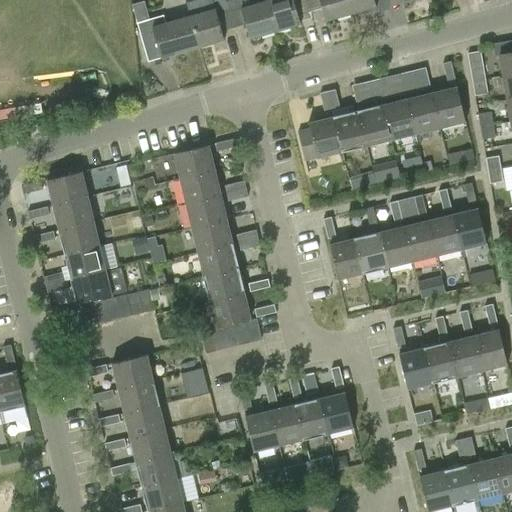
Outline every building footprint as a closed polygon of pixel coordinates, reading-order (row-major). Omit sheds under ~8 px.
[(190,17),(199,48),(227,40),(224,30),(235,27),(228,1),(227,2),(226,0),(213,0),(199,4),(202,14),(190,17)] [(232,0),(228,1),(235,27),(249,23),(253,37),(277,30),(269,0),(254,5),(252,0),(232,0)] [(269,0),(277,30),(302,23),(299,13),(311,10),(308,0),(269,0)] [(348,0),(308,0),(311,10),(324,6),(328,20),(352,13),(348,0)] [(348,0),(352,13),(378,6),(376,0),(348,0)] [(190,17),(166,24),(164,15),(137,22),(149,63),(199,48),(190,17)] [(511,79),(511,40),(494,44),(496,56),(500,55),(504,81),(511,79)] [(449,84),(457,82),(452,63),(444,64),(449,84)] [(476,86),(488,84),(486,70),(473,73),(476,86)] [(407,94),(415,92),(410,72),(402,74),(407,94)] [(382,100),(390,98),(386,78),(378,80),(382,100)] [(382,100),(378,80),(370,82),(374,102),(382,100)] [(478,99),(491,96),(488,84),(476,86),(478,99)] [(466,124),(458,86),(432,92),(441,130),(466,124)] [(329,92),(333,111),(341,109),(341,108),(336,90),(329,92)] [(333,111),(329,92),(321,93),(325,113),(333,111)] [(441,130),(432,92),(408,98),(417,135),(441,130)] [(417,135),(408,98),(383,104),(392,141),(417,135)] [(392,141),(383,104),(359,110),(367,146),(392,141)] [(333,111),(334,116),(343,152),(367,146),(359,110),(346,113),(344,107),(341,108),(341,109),(333,111)] [(481,130),(494,128),(491,112),(479,114),(481,130)] [(343,152),(334,116),(310,122),(319,157),(343,152)] [(319,157),(310,122),(309,122),(310,128),(299,131),(306,160),(319,157)] [(494,128),(481,130),(483,139),(495,137),(494,128)] [(219,153),(239,149),(237,141),(217,145),(219,153)] [(182,180),(217,172),(211,147),(176,155),(182,180)] [(489,174),(501,172),(499,156),(486,158),(489,174)] [(371,171),(373,181),(400,176),(398,166),(371,171)] [(182,180),(188,205),(223,197),(217,172),(182,180)] [(501,172),(489,174),(491,183),(503,181),(501,172)] [(48,181),(54,206),(88,198),(83,173),(48,181)] [(24,195),(43,191),(42,183),(22,188),(24,195)] [(229,195),(249,191),(247,183),(227,187),(229,195)] [(471,205),(478,203),(474,183),(466,185),(471,205)] [(445,211),(453,209),(448,189),(440,191),(445,211)] [(231,203),(251,199),(249,191),(229,195),(231,203)] [(420,217),(428,215),(424,195),(415,197),(420,217)] [(223,197),(188,205),(193,230),(229,222),(223,197)] [(54,206),(59,231),(94,223),(88,198),(54,206)] [(396,223),(404,221),(399,201),(391,203),(396,223)] [(371,229),(379,227),(374,207),(366,209),(371,229)] [(30,221),(49,216),(47,208),(28,213),(30,221)] [(463,251),(488,244),(480,209),(455,215),(463,251)] [(151,215),(143,217),(145,228),(153,226),(151,215)] [(463,251),(455,215),(430,221),(439,257),(463,251)] [(328,239),(337,237),(332,217),(324,219),(328,239)] [(439,257),(430,221),(406,227),(414,262),(439,257)] [(193,230),(199,254),(234,246),(229,222),(193,230)] [(59,231),(65,255),(100,247),(94,223),(59,231)] [(414,262),(406,227),(380,233),(389,269),(414,262)] [(241,245),(260,240),(258,232),(239,237),(241,245)] [(35,245),(55,240),(53,233),(34,237),(35,245)] [(389,269),(380,233),(355,239),(364,275),(389,269)] [(134,255),(139,254),(147,253),(148,252),(145,236),(131,239),(134,255)] [(146,239),(149,248),(157,246),(155,237),(146,239)] [(364,275),(355,239),(330,245),(339,281),(364,275)] [(260,240),(241,245),(242,253),(262,248),(260,240)] [(234,246),(199,254),(205,279),(240,271),(234,246)] [(65,255),(71,280),(106,272),(100,247),(65,255)] [(492,268),(481,271),(484,284),(495,281),(492,268)] [(205,279),(211,304),(246,295),(240,271),(205,279)] [(106,272),(71,280),(77,305),(112,297),(106,272)] [(45,286),(65,281),(63,273),(43,278),(45,286)] [(167,285),(164,273),(156,275),(159,287),(167,285)] [(429,279),(433,295),(444,292),(440,276),(429,279)] [(66,289),(65,281),(45,286),(47,294),(66,289)] [(252,294),(272,289),(270,281),(250,286),(252,294)] [(160,300),(158,290),(150,292),(152,302),(160,300)] [(139,294),(143,314),(154,311),(150,292),(139,294)] [(132,317),(143,314),(139,294),(128,297),(132,317)] [(246,295),(211,304),(217,329),(252,321),(246,295)] [(121,319),(132,317),(128,297),(116,300),(121,319)] [(110,322),(121,319),(116,300),(105,302),(110,322)] [(95,305),(99,324),(110,322),(105,302),(95,305)] [(88,327),(99,324),(95,305),(84,307),(88,327)] [(490,327),(498,325),(493,305),(485,307),(490,327)] [(258,319),(278,315),(276,307),(256,311),(258,319)] [(464,332),(472,330),(467,310),(459,312),(464,332)] [(440,337),(448,335),(443,316),(435,318),(440,337)] [(251,346),(262,344),(257,323),(246,325),(251,346)] [(235,328),(240,349),(251,346),(246,325),(235,328)] [(398,348),(406,346),(401,327),(393,328),(398,348)] [(229,351),(240,349),(235,328),(223,330),(229,351)] [(212,333),(217,354),(229,351),(223,330),(212,333)] [(482,372),(507,366),(499,331),(474,337),(482,372)] [(206,356),(217,354),(212,333),(201,336),(206,356)] [(482,372),(474,337),(449,343),(457,378),(482,372)] [(457,378),(449,343),(424,348),(432,383),(457,378)] [(7,367),(15,365),(10,345),(2,347),(7,367)] [(432,383),(424,348),(399,354),(407,389),(432,383)] [(118,391),(153,383),(147,358),(112,366),(118,391)] [(183,372),(189,396),(210,391),(204,367),(183,372)] [(88,380),(108,375),(106,368),(86,372),(88,380)] [(335,391),(343,390),(338,370),(330,372),(335,391)] [(0,411),(25,406),(16,371),(0,375),(0,411)] [(294,401),(302,399),(297,380),(289,382),(294,401)] [(159,407),(153,383),(118,391),(124,415),(159,407)] [(268,407),(276,406),(271,386),(264,388),(268,407)] [(244,413),(252,411),(247,392),(239,394),(244,413)] [(94,405),(114,400),(112,393),(92,398),(94,405)] [(328,436),(352,430),(344,396),(319,402),(328,436)] [(328,436),(319,402),(295,408),(303,442),(328,436)] [(165,431),(159,407),(124,415),(130,440),(165,431)] [(303,442),(295,408),(271,413),(279,448),(303,442)] [(431,409),(415,413),(418,424),(434,420),(431,409)] [(279,448),(271,413),(246,419),(254,454),(279,448)] [(100,430),(120,425),(118,417),(98,422),(100,430)] [(171,456),(165,431),(130,440),(136,464),(171,456)] [(31,443),(30,435),(22,436),(23,445),(31,443)] [(468,458),(476,456),(471,437),(463,439),(468,458)] [(468,458),(463,439),(456,441),(460,460),(468,458)] [(106,454),(126,449),(124,442),(104,446),(106,454)] [(419,471),(427,469),(422,449),(414,451),(419,471)] [(502,493),(511,490),(511,454),(494,459),(502,493)] [(334,470),(330,455),(309,460),(313,475),(334,470)] [(177,480),(171,456),(136,464),(142,489),(177,480)] [(502,493),(494,459),(470,465),(478,499),(502,493)] [(478,499),(470,465),(445,471),(454,505),(478,499)] [(112,479),(132,474),(130,466),(110,471),(112,479)] [(454,505),(445,471),(420,477),(429,511),(454,505)] [(153,511),(183,505),(177,480),(142,489),(147,511),(153,511)]
